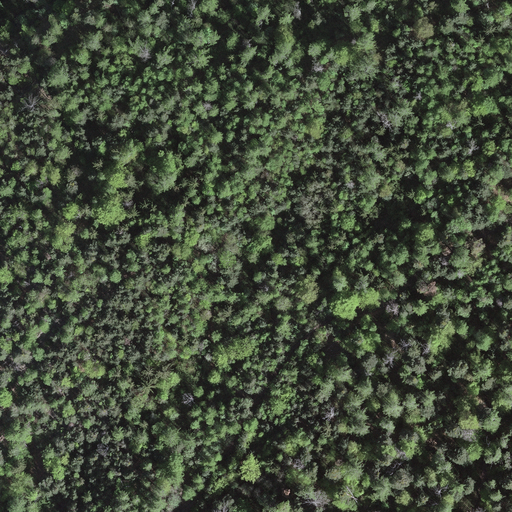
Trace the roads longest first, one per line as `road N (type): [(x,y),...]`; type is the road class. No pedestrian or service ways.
road 1 (track): [(169,511),(230,456),(287,355),(326,318),(391,300),(430,260),(511,223)]
road 2 (track): [(511,315),(493,387),(481,511)]
